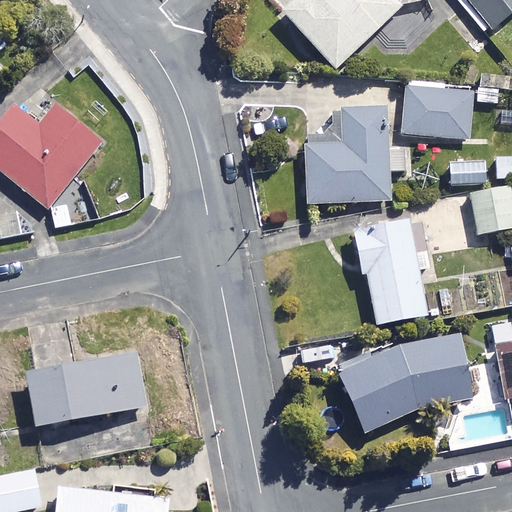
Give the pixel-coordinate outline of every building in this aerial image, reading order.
[(298,0),(278,19),(329,74),(397,10),(387,0),(298,0)] [(511,0),(448,0),(479,35),(511,6),(511,0)] [(382,81),(351,81),(351,96),(382,96),(382,81)] [(496,88),(472,89),(473,108),(497,107),(496,88)] [(470,98),(399,92),(395,137),(466,144),(470,98)] [(35,128),(10,108),(0,120),(0,176),(44,212),(97,146),(50,109),(35,128)] [(380,113),(335,114),(336,147),(300,149),(302,209),(384,206),(383,175),(402,174),(402,155),(382,156),(380,113)] [(510,158),(490,159),(491,183),(511,182),(510,158)] [(482,161),(447,162),(448,187),(482,186),(482,161)] [(434,171),(410,173),(412,191),(436,190),(434,171)] [(511,232),(511,219),(508,191),(468,197),(473,238),(511,232)] [(83,202),(51,210),(55,230),(88,223),(83,202)] [(371,327),(422,317),(413,274),(430,271),(420,219),(347,233),(356,277),(362,276),(371,327)] [(511,397),(511,344),(511,345),(506,325),(488,329),(504,399),(511,397)] [(469,395),(444,330),(332,374),(357,439),(469,395)] [(142,409),(133,356),(20,377),(30,430),(142,409)] [(0,511),(18,511),(38,509),(31,472),(0,477),(0,511)] [(160,511),(162,500),(53,489),(51,511),(160,511)]
